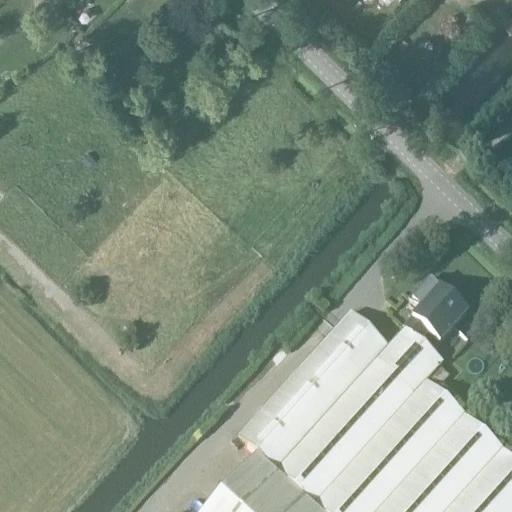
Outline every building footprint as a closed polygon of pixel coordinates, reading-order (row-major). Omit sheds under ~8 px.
[(114,3),(111,0),(78,0),(74,5),(93,25),(114,3)] [(68,14),(59,23),(77,43),(86,34),(68,14)] [(403,331),(419,344),(420,343),(427,335),(439,346),(464,319),(437,295),(440,292),(428,281),(409,303),(419,313),(403,331)] [(419,344),(403,331),(386,350),(349,317),(239,441),(255,455),(317,511),(511,511),(511,462),(426,384),(443,366),(420,343),(419,344)] [(203,511),(317,511),(255,455),(203,511)]
